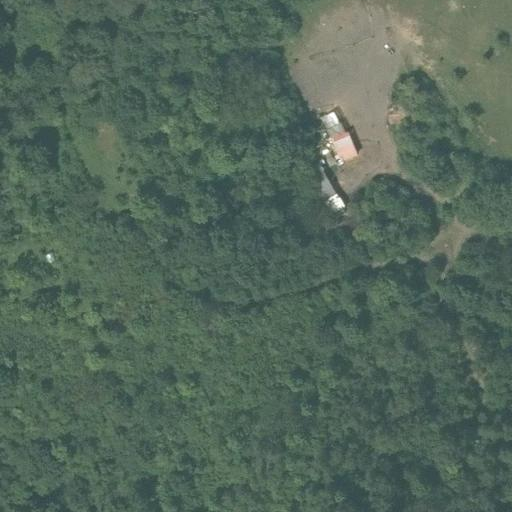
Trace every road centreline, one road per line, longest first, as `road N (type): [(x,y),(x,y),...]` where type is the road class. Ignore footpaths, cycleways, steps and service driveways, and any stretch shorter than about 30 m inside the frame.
road 1 (track): [(511,231),(243,299),(173,272),(68,121),(61,43),(78,23),(139,18),(200,29),(239,47),(286,49)]
road 2 (track): [(507,511),(470,451),(484,398),(452,300),(441,207),(395,155),(387,132)]
road 3 (track): [(417,180),(375,182),(361,193),(361,232),(389,262),(370,280),(374,298),(382,313),(400,319),(452,300)]
